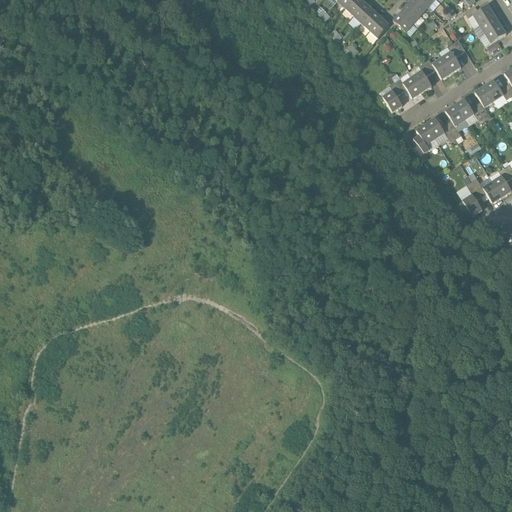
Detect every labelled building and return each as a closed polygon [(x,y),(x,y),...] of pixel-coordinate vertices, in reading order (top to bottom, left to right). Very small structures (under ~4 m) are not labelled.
[(338,0),(337,1),(345,9),(352,0),(338,0)] [(360,0),(352,0),(345,9),(353,16),(365,4),(360,0)] [(428,9),(418,0),(412,0),(408,5),(420,17),(428,9)] [(434,0),(418,0),(428,9),(435,1),(434,0)] [(467,0),(463,3),(467,9),(471,6),(467,0)] [(365,4),(353,16),(361,24),(373,11),(365,4)] [(420,17),(408,5),(401,14),(413,25),(420,17)] [(478,13),(473,17),(479,26),(494,17),(488,7),(478,13)] [(475,8),(465,15),(468,20),(473,17),(478,13),(475,8)] [(323,9),(318,14),(321,18),(326,13),(323,9)] [(452,10),(448,12),(452,18),(456,16),(452,10)] [(373,11),(361,24),(369,31),(381,18),(373,11)] [(326,13),(321,18),(325,21),(330,16),(326,13)] [(401,14),(393,22),(405,33),(413,25),(401,14)] [(494,17),(479,26),(485,36),(500,26),(494,17)] [(381,18),(369,31),(378,39),(389,26),(381,18)] [(433,22),(429,25),(433,31),(437,28),(433,22)] [(500,26),(485,36),(491,45),(497,42),(506,36),(500,26)] [(338,33),(335,29),(329,33),(333,37),(338,33)] [(338,33),(333,37),(336,41),(341,37),(338,33)] [(415,40),(409,44),(412,49),(418,45),(415,40)] [(458,42),(453,45),(460,56),(465,52),(458,42)] [(497,42),(491,45),(486,48),(490,54),(500,47),(497,42)] [(352,43),(346,48),(349,51),(355,47),(352,43)] [(453,45),(448,49),(451,53),(455,59),(460,56),(453,45)] [(355,47),(349,51),(353,55),(358,51),(355,47)] [(451,53),(441,59),(451,74),(461,68),(455,59),(451,53)] [(432,65),(435,71),(441,80),(451,74),(441,59),(432,65)] [(429,61),(424,64),(430,74),(435,71),(432,65),(429,61)] [(430,74),(424,64),(419,67),(422,72),(425,77),(430,74)] [(422,72),(412,78),(422,93),(431,87),(425,77),(422,72)] [(403,84),(402,84),(406,90),(412,99),(422,93),(412,78),(403,84)] [(400,79),(394,83),(401,93),(406,90),(402,84),(403,84),(400,79)] [(494,82),(484,88),(494,103),(503,97),(500,91),(494,82)] [(394,83),(389,86),(392,91),(392,90),(396,96),(401,93),(394,83)] [(494,103),(484,88),(475,94),(481,103),(484,109),(494,103)] [(511,98),(505,88),(500,91),(503,97),(506,101),(511,98)] [(392,91),(382,97),(392,112),(402,106),(396,96),(392,90),(392,91)] [(464,100),(455,106),(464,121),(474,115),(470,110),(464,100)] [(484,109),(481,103),(475,106),(485,121),(490,118),(484,109)] [(455,106),(445,112),(451,122),(455,127),(464,121),(455,106)] [(475,106),(470,110),(474,115),(480,125),(485,121),(475,106)] [(441,128),(435,119),(425,125),(435,140),(444,134),(445,134),(441,128)] [(455,127),(451,122),(446,125),(456,140),(461,137),(455,127)] [(425,125),(416,131),(419,136),(413,140),(424,154),(429,151),(426,146),(435,140),(425,125)] [(456,140),(446,125),(441,128),(445,134),(444,134),(450,144),(456,140)] [(424,154),(413,140),(408,143),(419,157),(424,154)] [(510,179),(504,169),(499,172),(502,177),(505,183),(510,179)] [(502,177),(492,183),(502,198),(511,192),(505,183),(502,177)] [(483,189),(477,180),(471,183),(481,198),(486,195),(483,189)] [(481,198),(471,183),(466,186),(472,196),(476,201),(481,198)] [(483,189),(486,195),(492,204),(502,198),(492,183),(483,189)] [(476,201),(472,196),(462,202),(472,217),(482,211),(476,201)] [(511,234),(508,228),(498,235),(508,250),(511,247),(511,234)]
